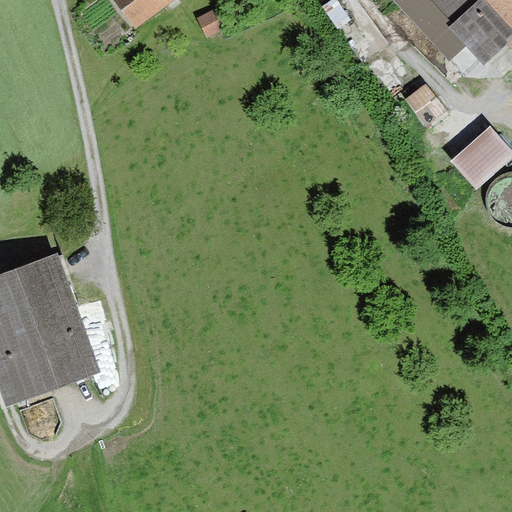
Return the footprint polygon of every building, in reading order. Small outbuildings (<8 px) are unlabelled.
[(117,0),(138,29),(178,0),(117,0)] [(511,0),(396,0),(453,64),(466,50),(484,69),(508,45),(511,48),(511,0)] [(222,13),(203,23),(213,40),(232,29),(222,13)] [(408,59),(374,84),(392,107),(403,98),(426,129),(448,112),(408,59)] [(511,137),(500,122),(457,154),(479,183),(511,158),(511,137)] [(54,259),(0,277),(0,391),(3,402),(92,372),(54,259)]
